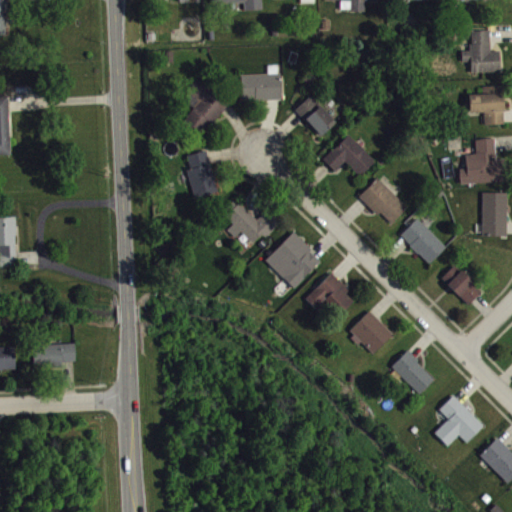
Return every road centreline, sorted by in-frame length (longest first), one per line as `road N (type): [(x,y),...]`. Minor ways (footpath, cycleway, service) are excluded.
road 1 (residential): [(265,155),(511,393)]
road 2 (tertiary): [(126,301),(115,0)]
road 3 (tertiary): [(136,511),(127,319)]
road 4 (residential): [(0,404),(130,398)]
